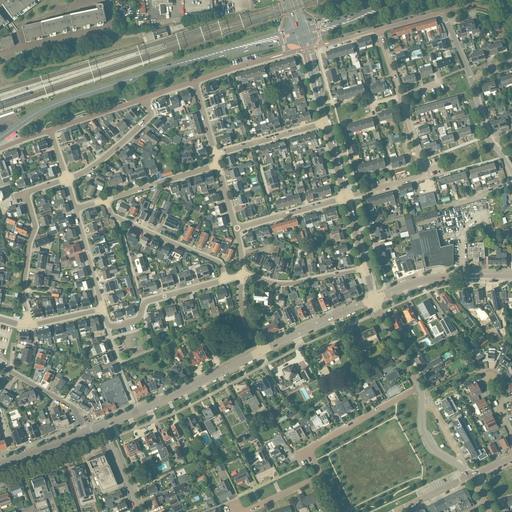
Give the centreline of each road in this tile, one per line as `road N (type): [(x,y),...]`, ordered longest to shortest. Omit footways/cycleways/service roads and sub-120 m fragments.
road 1 (tertiary): [(103,425),(263,350)]
road 2 (tertiary): [(0,137),(40,110),(161,68)]
road 3 (residential): [(345,198),(420,176),(399,97)]
road 4 (residential): [(224,280),(218,262),(112,216),(105,200)]
road 5 (residential): [(102,309),(116,326),(136,320),(147,300),(224,280)]
road 6 (tertiary): [(371,299),(420,280),(511,275)]
road 7 (tertiary): [(161,68),(301,39)]
road 8 (residential): [(0,55),(108,28),(107,0)]
road 9 (residential): [(27,325),(22,290),(35,225),(25,192)]
road 10 (residential): [(308,449),(419,387)]
road 11 (tertiary): [(282,33),(161,68)]
road 12 (residential): [(241,275),(281,284),(364,269)]
road 13 (residential): [(66,179),(150,115),(144,98)]
